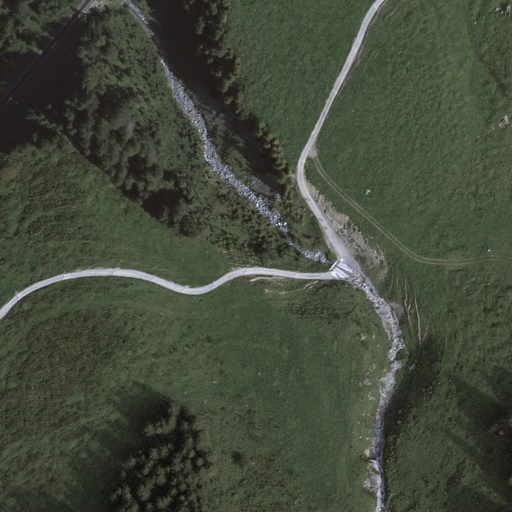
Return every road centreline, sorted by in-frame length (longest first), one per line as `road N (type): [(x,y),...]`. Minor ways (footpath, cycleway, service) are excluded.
road 1 (track): [(0,315),(29,289),(101,272),(197,292),(246,271),(332,275),(340,256),(303,190),(302,161),(382,0)]
road 2 (track): [(511,261),(433,264),(413,257),(326,179),(311,142)]
